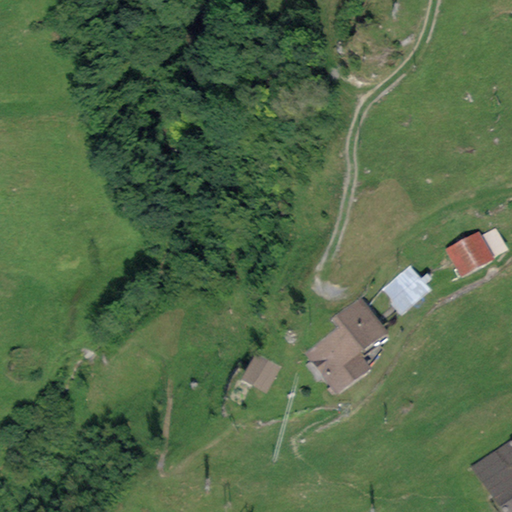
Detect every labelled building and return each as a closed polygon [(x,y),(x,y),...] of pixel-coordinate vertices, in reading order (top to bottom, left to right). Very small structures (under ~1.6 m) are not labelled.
[(478,237),(451,251),(461,273),(489,259),(478,237)] [(424,290),(411,273),(387,292),(400,309),(424,290)] [(343,332),(356,349),(380,330),(360,304),(336,323),(343,332)] [(368,365),(356,349),(343,332),(312,355),(337,388),(368,365)] [(257,357),(245,378),(265,389),(277,368),(257,357)] [(511,453),(486,471),(511,508),(511,453)]
